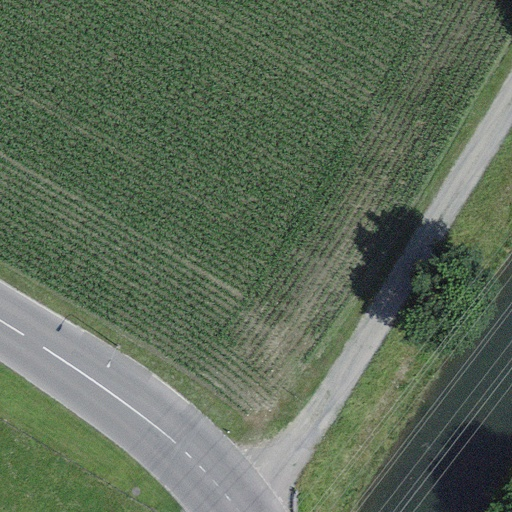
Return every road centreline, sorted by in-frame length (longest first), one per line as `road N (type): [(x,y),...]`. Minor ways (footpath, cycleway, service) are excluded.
road 1 (track): [(511,79),(297,455),(253,511)]
road 2 (unclassified): [(240,511),(114,393),(0,321)]
